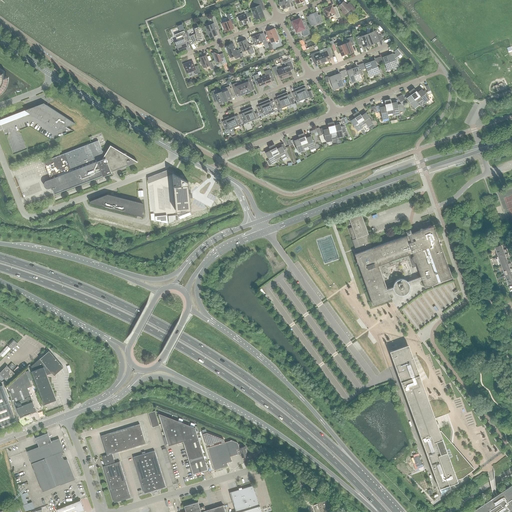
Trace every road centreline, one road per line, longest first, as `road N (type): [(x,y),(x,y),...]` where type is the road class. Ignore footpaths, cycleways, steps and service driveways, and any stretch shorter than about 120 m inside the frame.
road 1 (trunk): [(0,268),(175,343),(315,444),(380,511)]
road 2 (trunk): [(358,472),(301,419),(198,346),(104,297),(0,257)]
road 3 (unclassified): [(175,150),(162,167),(29,217),(0,153)]
road 4 (secondary): [(263,230),(480,148)]
road 5 (secondary): [(480,148),(260,220)]
road 6 (trunk): [(207,391),(270,428),(378,511)]
road 7 (trunk): [(358,472),(304,401),(214,324)]
road 8 (unclassified): [(111,511),(273,458),(299,474)]
road 9 (unclassified): [(175,150),(52,75)]
road 10 (residential): [(213,171),(234,151),(336,112)]
road 11 (trunk): [(122,276),(0,244)]
